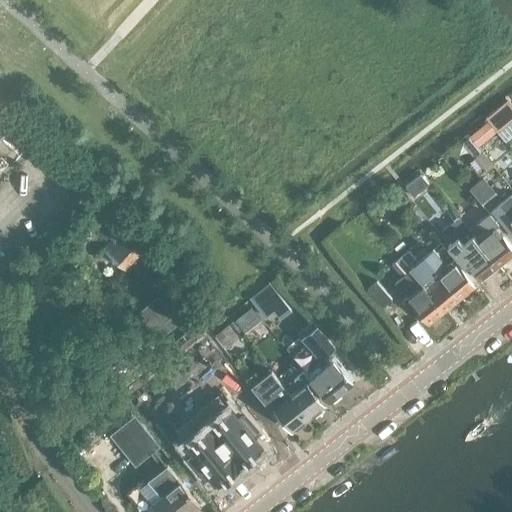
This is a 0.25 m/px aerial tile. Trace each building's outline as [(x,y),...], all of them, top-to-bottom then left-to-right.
[(509,139),(511,136),(511,98),(510,96),(465,136),(476,148),(499,128),(509,139)] [(488,206),(511,190),(511,187),(498,166),(487,172),(499,191),(484,201),(488,206)] [(471,184),(484,200),(498,189),(485,173),(471,184)] [(511,195),(510,193),(491,210),(511,235),(511,195)] [(484,231),(477,237),(499,266),(511,256),(511,246),(501,233),(505,230),(497,221),(490,213),(478,222),(484,231)] [(151,247),(117,216),(105,230),(114,237),(104,248),(129,271),(151,247)] [(455,220),(439,233),(467,268),(470,265),(482,280),(499,266),(477,237),(476,238),(459,217),(455,220)] [(434,248),(424,256),(459,299),(475,286),(455,258),(447,264),(434,248)] [(459,299),(424,256),(410,267),(412,269),(423,283),(422,284),(444,311),(459,299)] [(412,269),(395,282),(407,297),(404,299),(421,321),(425,318),(429,323),(444,311),(422,284),(423,283),(412,269)] [(377,278),(368,285),(383,304),(392,296),(377,278)] [(270,281),(250,295),(266,316),(274,310),(280,317),(291,309),(270,281)] [(157,293),(130,312),(145,332),(173,312),(157,293)] [(251,306),(236,318),(245,331),(261,319),(251,306)] [(318,325),(306,333),(323,355),(335,346),(318,325)] [(204,370),(188,349),(164,367),(181,388),(204,370)] [(333,360),(310,378),(329,402),(353,384),(333,360)] [(292,365),(280,374),(287,383),(299,374),(292,365)] [(181,388),(164,367),(141,384),(158,406),(181,388)] [(290,394),(277,376),(273,371),(253,385),(260,393),(273,410),(277,407),(295,430),(310,418),(290,394)] [(301,385),(290,394),(310,418),(325,406),(308,385),(312,381),(310,379),(304,371),(295,378),(301,385)] [(221,392),(197,409),(241,467),(242,466),(241,465),(250,458),(250,459),(254,456),(253,455),(263,447),(252,433),(256,430),(259,433),(260,432),(243,410),(237,414),(232,406),(221,392)] [(241,467),(197,409),(197,410),(198,411),(175,429),(192,451),(187,455),(190,459),(204,477),(205,476),(203,473),(207,470),(218,485),(228,477),(229,478),(232,475),(232,474),(241,467)] [(144,456),(157,444),(134,417),(120,429),(144,456)] [(200,504),(167,464),(149,478),(130,494),(143,510),(151,503),(157,511),(190,511),(199,505),(200,504)]
